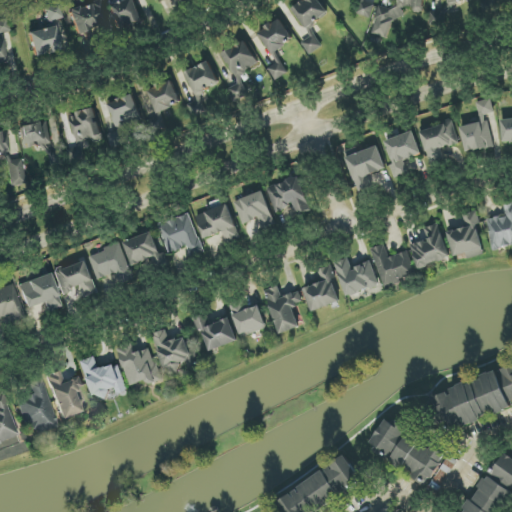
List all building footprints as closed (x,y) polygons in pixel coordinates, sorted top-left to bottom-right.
[(130,0),(110,5),(116,29),(141,23),(135,0),(130,0)] [(306,29),(328,13),(318,0),(304,0),(292,9),(306,29)] [(359,0),(356,14),(371,18),(375,5),(363,2),(363,0),(359,0)] [(374,36),(390,37),(391,18),(403,19),(404,7),(413,8),(413,12),(423,13),(424,0),(397,0),(397,8),(377,6),(374,36)] [(69,9),(75,32),(108,25),(102,1),(69,9)] [(48,22),(63,18),(60,5),(45,8),(48,22)] [(430,12),(430,26),(444,26),(443,11),(430,12)] [(0,20),(0,34),(10,32),(7,19),(0,20)] [(271,54),(293,41),(281,19),(259,32),(271,54)] [(35,56),(62,48),(60,39),(62,39),(56,21),(43,25),(44,28),(28,33),(35,56)] [(306,29),(312,37),(302,43),(310,55),(324,46),(311,27),(306,29)] [(222,56),(238,78),(259,62),(243,40),(222,56)] [(196,94),(220,82),(209,61),(185,74),(196,94)] [(276,81),(289,73),(281,61),(268,69),(276,81)] [(147,88),(157,123),(163,122),(160,109),(179,105),(173,81),(147,88)] [(234,103),(248,95),(242,83),(227,90),(234,103)] [(143,123),(134,95),(109,103),(118,132),(108,135),(112,150),(128,145),(123,130),(143,123)] [(202,99),(188,105),(194,117),(208,111),(202,99)] [(466,153),(493,147),(487,114),(494,113),(491,99),(477,102),(481,123),(461,127),(466,153)] [(77,144),(90,141),(90,142),(103,140),(96,109),(70,114),(77,144)] [(504,144),(511,143),(511,119),(501,121),(504,144)] [(21,125),(23,148),(50,145),(48,122),(21,125)] [(459,144),(453,122),(421,131),(430,164),(444,161),(441,149),(459,144)] [(0,131),(0,154),(9,154),(8,132),(0,131)] [(386,141),(394,165),(390,166),(395,178),(408,173),(404,161),(422,155),(414,132),(386,141)] [(373,187),(370,175),(387,170),(379,146),(358,153),(357,148),(346,152),(359,192),(373,187)] [(68,162),(63,150),(49,156),(54,168),(68,162)] [(21,158),(6,161),(11,186),(26,183),(21,158)] [(313,210),(298,176),(267,190),(277,213),(295,205),(300,215),(313,210)] [(242,225),(259,220),(262,230),(274,226),(265,192),(235,201),(242,225)] [(511,246),(511,200),(504,201),(506,216),(488,219),(492,250),(511,246)] [(196,216),(205,240),(223,233),(227,243),(240,238),(228,205),(196,216)] [(455,257),(468,254),(469,259),(485,255),(477,226),(480,225),(476,209),(463,213),(467,227),(448,233),(455,257)] [(170,254),(188,247),(191,256),(204,250),(188,213),(158,225),(170,254)] [(451,258),(438,224),(425,229),(429,239),(411,246),(420,270),(451,258)] [(124,243),(133,266),(151,260),(155,269),(169,264),(164,253),(161,254),(152,232),(124,243)] [(89,255),(97,280),(118,273),(121,283),(133,279),(121,244),(89,255)] [(409,251),(389,258),(385,245),(372,249),(384,286),(416,276),(409,251)] [(372,262),(352,268),(350,259),(337,263),(346,296),(379,287),(372,262)] [(62,294),(81,287),(84,298),(98,293),(86,260),(54,272),(62,294)] [(342,302),(329,265),(318,269),(323,282),(304,289),(312,312),(342,302)] [(62,307),(50,273),(18,285),(27,308),(46,301),(50,312),(62,307)] [(265,291),(280,335),(300,328),(293,306),(303,302),(299,291),(283,297),(279,286),(265,291)] [(0,318),(10,316),(10,320),(24,316),(15,287),(0,291),(0,318)] [(259,305),(250,309),(246,300),(230,306),(243,338),(268,328),(259,305)] [(230,319),(210,326),(206,314),(196,317),(208,352),(238,342),(230,319)] [(166,374),(188,367),(188,369),(197,366),(189,337),(170,342),(167,330),(154,334),(166,374)] [(150,349),(135,354),(131,344),(117,349),(132,389),(161,378),(150,349)] [(94,399),(117,391),(118,395),(128,392),(117,363),(99,370),(95,357),(81,362),(94,399)] [(511,366),(500,371),(511,398),(511,366)] [(510,409),(499,370),(482,375),(483,380),(449,389),(450,393),(433,397),(443,431),(465,425),(465,426),(485,421),(484,416),(510,409)] [(81,413),(74,391),(85,388),(81,376),(63,382),(60,371),(46,376),(61,420),(81,413)] [(57,427),(42,376),(28,380),(33,394),(17,398),(29,436),(57,427)] [(0,442),(18,436),(3,393),(0,394),(0,442)] [(429,484),(446,455),(432,446),(408,432),(409,430),(398,423),(397,425),(386,419),(369,448),(429,484)] [(511,458),(505,453),(491,473),(511,486),(511,458)] [(278,501),(285,511),(315,511),(363,481),(348,457),(278,501)] [(498,511),(511,490),(486,476),(465,511),(498,511)]
